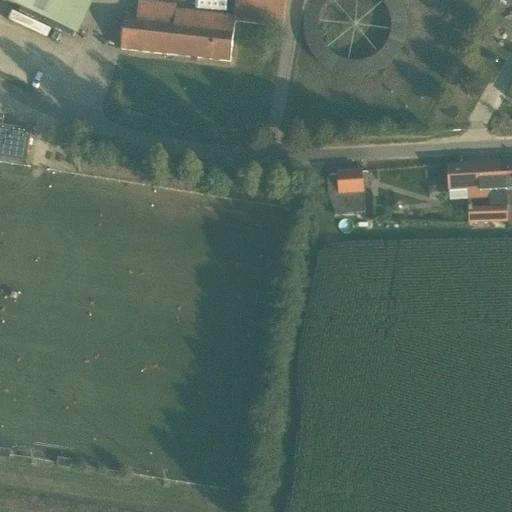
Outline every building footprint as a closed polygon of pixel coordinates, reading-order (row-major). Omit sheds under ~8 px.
[(63,27),(49,21),(58,0),(0,0),(0,30),(51,53),(63,27)] [(282,24),(284,0),(237,0),(236,18),(235,19),(282,24)] [(318,18),(331,58),(351,58),(350,74),(361,71),(370,71),(401,61),(401,16),(396,0),(313,0),(318,15),(318,18)] [(231,62),(235,19),(236,18),(175,10),(174,21),(125,15),(121,50),(231,62)] [(0,158),(26,163),(31,131),(2,126),(3,116),(0,115),(0,158)] [(511,225),(511,162),(499,163),(500,176),(505,176),(506,189),(507,222),(507,225),(511,225)] [(500,176),(499,163),(448,166),(447,166),(448,198),(466,197),(498,195),(499,207),(490,207),(491,223),(507,222),(506,189),(505,176),(500,176)] [(363,193),(362,172),(337,174),(338,195),(363,193)]
